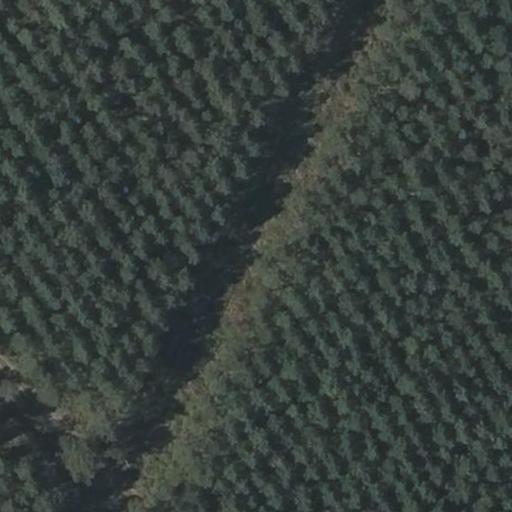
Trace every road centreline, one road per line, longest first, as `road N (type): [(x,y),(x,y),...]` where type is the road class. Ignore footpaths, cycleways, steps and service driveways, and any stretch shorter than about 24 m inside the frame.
road 1 (track): [(112,503),(365,0)]
road 2 (track): [(0,382),(120,511)]
